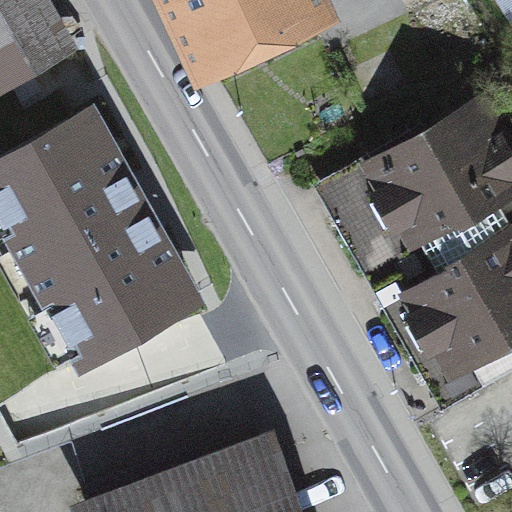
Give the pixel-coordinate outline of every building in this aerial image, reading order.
[(41,0),(0,0),(0,81),(67,43),(41,0)] [(174,0),(205,64),(311,13),(304,0),(174,0)] [(0,123),(42,99),(27,73),(0,88),(0,123)] [(429,254),(504,212),(497,200),(511,191),(511,150),(503,135),(499,138),(479,103),(377,164),(429,254)] [(193,303),(91,116),(0,169),(0,208),(83,361),(193,303)] [(504,212),(429,254),(438,270),(412,285),(454,359),(469,351),(484,377),(511,361),(511,343),(506,332),(511,328),(511,222),(510,223),(504,212)] [(0,434),(0,457),(8,454),(0,434)] [(287,511),(264,447),(92,510),(92,511),(287,511)]
